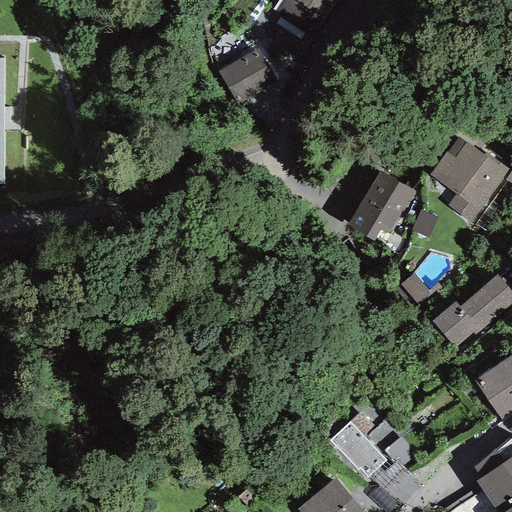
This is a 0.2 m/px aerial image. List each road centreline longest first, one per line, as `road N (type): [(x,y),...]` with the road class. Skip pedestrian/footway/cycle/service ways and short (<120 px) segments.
road 1 (residential): [(511,48),(443,70),(367,152),(328,170),(288,172),(274,139)]
road 2 (residential): [(0,221),(75,214),(214,176),(274,139)]
road 3 (residential): [(274,139),(313,62),(360,0)]
road 4 (residential): [(511,421),(434,469),(407,511)]
